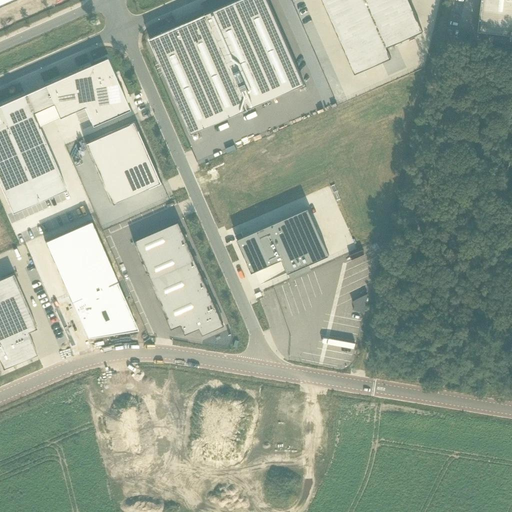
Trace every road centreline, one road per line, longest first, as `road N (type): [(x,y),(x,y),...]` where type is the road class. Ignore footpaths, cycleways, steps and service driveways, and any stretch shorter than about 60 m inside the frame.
road 1 (unclassified): [(254,367),(256,339),(122,29)]
road 2 (unclassified): [(0,396),(108,354),(254,367)]
road 3 (unclassified): [(254,367),(511,411)]
road 4 (unclassified): [(0,81),(122,29)]
